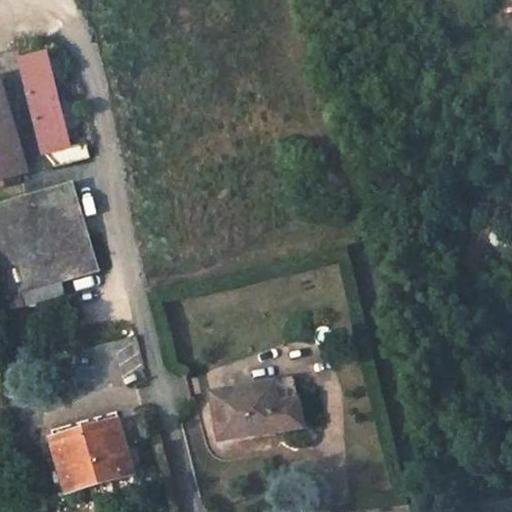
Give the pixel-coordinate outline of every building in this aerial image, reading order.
[(46,54),(22,60),(44,153),(68,147),(46,54)] [(0,79),(0,179),(27,172),(0,79)] [(44,153),(57,166),(90,158),(88,149),(83,150),(81,144),(68,147),(44,153)] [(0,203),(0,284),(5,299),(22,294),(100,270),(89,234),(73,182),(0,203)] [(5,299),(8,311),(25,306),(22,294),(5,299)] [(295,379),(214,393),(220,439),(301,425),(295,379)] [(120,426),(55,443),(67,491),(132,474),(120,426)]
